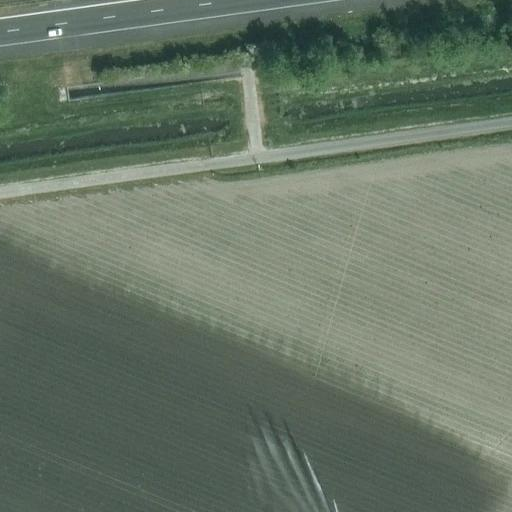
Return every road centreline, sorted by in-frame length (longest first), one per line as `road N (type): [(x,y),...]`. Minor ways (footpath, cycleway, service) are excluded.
road 1 (unclassified): [(511,123),(257,158)]
road 2 (motorway): [(0,33),(247,0)]
